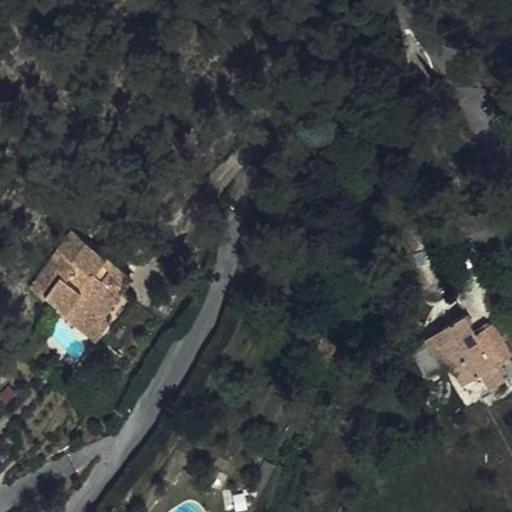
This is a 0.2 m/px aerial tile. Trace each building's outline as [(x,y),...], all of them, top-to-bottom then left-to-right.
[(130,309),(72,260),(22,320),(39,336),(45,330),(57,341),(52,347),(89,378),(110,358),(112,361),(137,337),(121,320),(130,309)] [(292,264),(281,278),(290,285),(301,271),(292,264)] [(291,291),(290,285),(281,278),(275,278),(271,280),(267,284),(265,289),(264,294),(265,298),(267,302),(271,306),(272,306),(278,306),(282,304),(287,301),(289,296),(291,291)] [(444,371),(438,375),(448,395),(459,417),(479,408),(489,429),(506,420),(497,400),(511,393),(511,379),(500,355),(475,367),(468,350),(440,363),(444,371)] [(440,363),(424,370),(439,400),(448,395),(438,375),(444,371),(440,363)]
